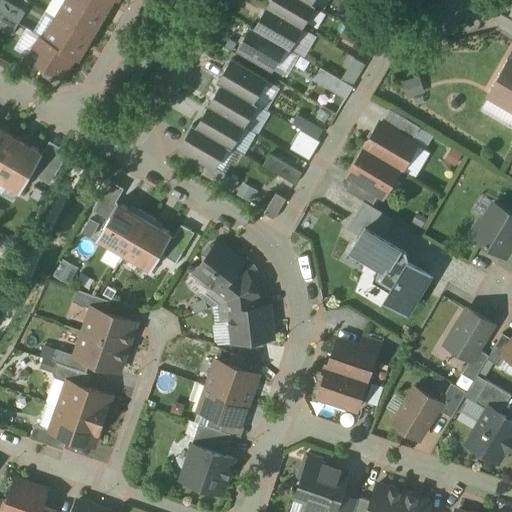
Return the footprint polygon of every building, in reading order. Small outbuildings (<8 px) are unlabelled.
[(26,13),(4,0),(0,0),(0,1),(0,12),(19,24),(26,13)] [(103,18),(72,0),(66,0),(56,18),(95,41),(96,30),(103,18)] [(117,0),(72,0),(103,18),(111,5),(117,0)] [(311,4),(305,0),(271,0),(268,6),(267,6),(267,7),(303,28),(303,27),(315,6),(315,7),(316,5),(312,3),(311,4)] [(303,28),(267,7),(267,8),(255,28),(255,29),(286,47),(286,48),(289,50),(290,49),(290,48),(302,28),(303,28)] [(19,24),(0,12),(0,28),(12,35),(19,24)] [(95,41),(56,18),(44,38),(41,36),(40,37),(79,59),(87,47),(95,41)] [(358,32),(347,25),(340,36),(352,43),(358,32)] [(286,47),(255,29),(255,28),(251,26),(250,27),(251,27),(238,49),(273,69),(286,48),(286,47)] [(378,43),(358,32),(352,43),(371,55),(378,43)] [(79,59),(40,37),(28,58),(63,78),(71,65),(79,59)] [(267,80),(232,60),(219,81),(218,82),(222,85),(222,84),(254,102),(267,80)] [(511,64),(509,63),(491,92),(508,102),(506,105),(511,108),(511,64)] [(321,68),(315,80),(326,86),(333,75),(321,68)] [(360,75),(349,69),(343,79),(354,85),(360,75)] [(352,87),(333,75),(326,86),(346,98),(352,87)] [(406,95),(424,92),(422,77),(404,80),(406,95)] [(254,102),(222,84),(222,85),(210,105),(209,105),(245,126),(245,125),(257,105),(258,104),(254,102)] [(245,126),(209,105),(209,106),(197,127),(228,146),(232,149),(232,147),(244,127),(245,126)] [(324,130),(298,114),(292,125),(303,131),(318,140),(324,130)] [(420,127),(406,119),(397,134),(411,142),(420,127)] [(397,134),(380,123),(365,148),(400,169),(399,170),(401,171),(416,145),(411,142),(397,134)] [(228,146),(197,127),(193,124),(193,126),(180,148),(208,164),(215,168),(228,146)] [(0,165),(16,137),(0,127),(0,165)] [(318,140),(303,131),(292,150),(310,160),(321,142),(318,140)] [(42,153),(16,137),(0,165),(0,181),(19,192),(19,193),(20,194),(32,173),(40,159),(44,153),(42,152),(42,153)] [(68,153),(50,142),(44,153),(40,159),(58,170),(68,153)] [(400,169),(365,148),(349,176),(353,178),(380,194),(383,196),(399,170),(400,169)] [(282,162),(271,155),(264,166),(275,173),(282,162)] [(58,170),(40,159),(32,173),(50,184),(58,170)] [(302,173),(282,162),(275,173),(295,185),(302,173)] [(215,168),(208,164),(202,174),(233,193),(239,182),(215,168)] [(380,194),(353,178),(346,190),(363,201),(373,206),(380,194)] [(121,192),(109,185),(100,200),(112,207),(115,202),(121,192)] [(264,212),(274,218),(285,196),(276,191),(264,212)] [(112,207),(100,200),(94,210),(109,219),(118,204),(115,202),(112,207)] [(365,227),(383,238),(394,219),(373,206),(363,201),(347,228),(360,236),(365,227)] [(136,213),(120,204),(120,203),(119,202),(118,204),(109,219),(96,240),(98,241),(98,240),(109,247),(109,246),(123,254),(119,262),(120,263),(148,215),(138,210),(136,213)] [(299,229),(310,233),(318,207),(307,204),(299,229)] [(511,214),(494,204),(483,221),(480,219),(470,236),(506,258),(511,247),(511,214)] [(157,221),(148,215),(120,263),(121,263),(125,256),(139,264),(150,271),(151,272),(162,253),(172,235),(173,234),(172,234),(171,234),(155,224),(157,221)] [(195,233),(182,225),(175,237),(172,235),(162,253),(164,255),(163,256),(176,264),(195,233)] [(352,250),(378,266),(373,282),(390,292),(386,300),(407,313),(430,274),(397,254),(399,251),(382,240),(383,238),(365,227),(360,236),(352,250)] [(244,261),(219,241),(216,244),(211,245),(203,255),(204,260),(194,273),(212,286),(207,293),(214,299),(236,271),(244,261)] [(64,257),(53,274),(67,282),(77,266),(64,257)] [(242,276),(236,271),(214,299),(221,304),(253,286),(247,274),(242,276)] [(253,286),(221,304),(222,313),(256,307),(255,301),(260,298),(253,286)] [(92,295),(77,290),(73,302),(88,307),(92,295)] [(256,307),(222,313),(223,321),(231,320),(233,342),(248,340),(255,345),(264,344),(269,338),(273,337),(269,306),(256,307)] [(136,323),(93,308),(84,332),(127,347),(136,323)] [(494,324),(468,309),(445,346),(470,361),(472,361),(479,350),(494,324)] [(127,347),(84,332),(76,357),(119,372),(127,347)] [(511,339),(503,334),(487,360),(499,367),(505,357),(504,356),(511,343),(511,339)] [(376,353),(338,339),(332,357),(328,356),(324,367),(367,381),(376,353)] [(72,354),(57,349),(52,361),(57,363),(67,366),(72,354)] [(479,350),(472,361),(470,361),(462,374),(474,381),(489,356),(479,350)] [(246,358),(232,353),(228,365),(242,370),(246,358)] [(228,365),(216,361),(207,386),(250,400),(258,375),(242,370),(228,365)] [(67,366),(57,363),(53,373),(55,378),(68,383),(68,381),(86,387),(90,375),(67,366)] [(367,381),(324,367),(321,378),(324,379),(318,396),(357,409),(367,381)] [(86,387),(68,381),(68,383),(60,406),(102,421),(111,396),(86,387)] [(511,396),(488,382),(475,403),(488,411),(490,408),(501,414),(511,396)] [(467,393),(452,384),(440,402),(441,403),(437,410),(452,418),(467,393)] [(250,400),(207,386),(199,410),(211,415),(225,420),(241,425),(250,400)] [(440,402),(415,387),(393,424),(419,440),(437,410),(441,403),(440,402)] [(102,421),(60,406),(52,430),(51,432),(69,438),(94,446),(102,421)] [(511,420),(501,414),(490,408),(488,411),(468,445),(497,462),(504,451),(511,449),(511,420)] [(225,420),(211,415),(207,426),(221,431),(225,420)] [(207,426),(199,423),(192,445),(194,446),(194,445),(226,456),(233,435),(221,431),(207,426)] [(69,438),(51,432),(52,430),(39,426),(34,428),(30,439),(64,450),(69,438)] [(226,456),(194,445),(194,446),(182,480),(222,494),(234,459),(226,456)] [(332,466),(306,458),(300,477),(302,478),(296,496),(306,500),(303,509),(309,511),(335,511),(341,494),(344,485),(333,481),(330,473),(332,466)] [(47,491),(16,480),(9,499),(5,501),(2,510),(3,511),(39,511),(42,507),(47,491)] [(395,492),(377,485),(371,502),(367,511),(397,511),(405,492),(396,489),(395,492)] [(405,492),(397,511),(427,511),(431,504),(412,497),(413,495),(405,492)] [(354,511),(359,500),(341,494),(335,511),(354,511)] [(359,500),(354,511),(367,511),(371,502),(359,498),(359,500)] [(107,511),(77,502),(73,511),(107,511)]
